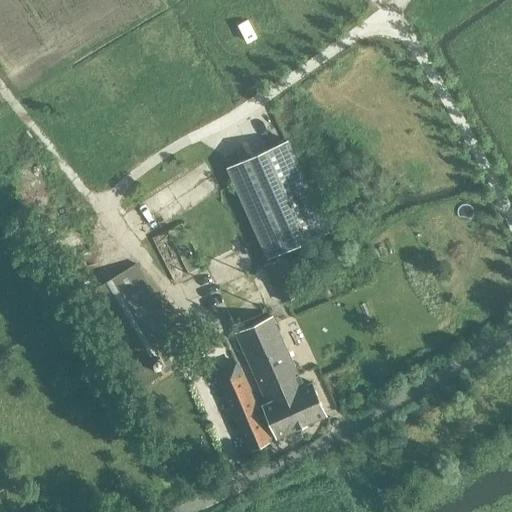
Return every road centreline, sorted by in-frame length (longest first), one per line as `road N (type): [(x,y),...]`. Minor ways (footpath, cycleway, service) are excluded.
road 1 (unclassified): [(511,337),(183,511)]
road 2 (track): [(378,0),(511,220)]
road 3 (unknown): [(266,96),(386,14)]
